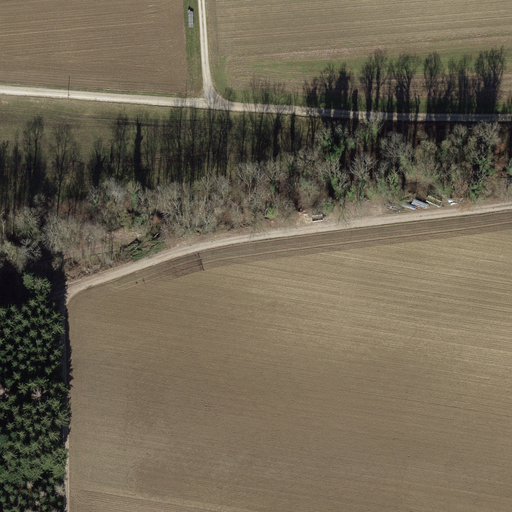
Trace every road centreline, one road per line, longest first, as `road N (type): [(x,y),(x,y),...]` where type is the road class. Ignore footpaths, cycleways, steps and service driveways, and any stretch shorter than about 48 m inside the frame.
road 1 (track): [(0,314),(206,244),(511,204)]
road 2 (track): [(0,88),(511,117)]
road 3 (track): [(62,293),(67,511)]
